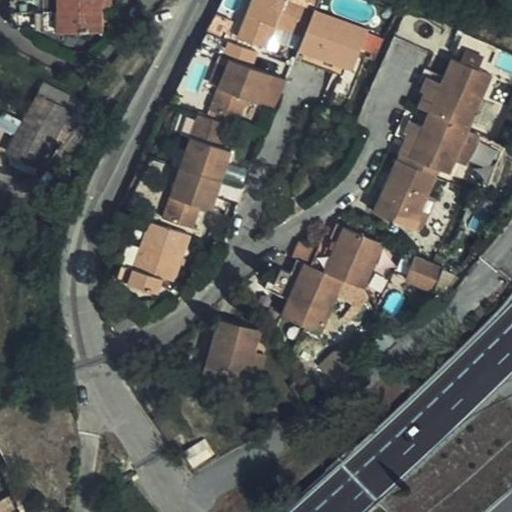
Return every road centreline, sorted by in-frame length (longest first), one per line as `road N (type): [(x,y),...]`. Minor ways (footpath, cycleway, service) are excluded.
road 1 (residential): [(93,364),(146,335),(345,189),(409,55)]
road 2 (unknown): [(179,502),(455,316),(511,253)]
road 3 (unclassified): [(200,0),(81,244),(75,286),(93,364)]
road 4 (motorway): [(511,335),(329,511)]
road 5 (unclassified): [(93,364),(186,511)]
